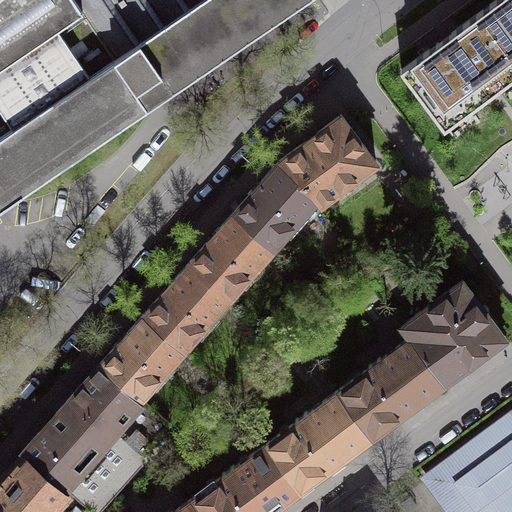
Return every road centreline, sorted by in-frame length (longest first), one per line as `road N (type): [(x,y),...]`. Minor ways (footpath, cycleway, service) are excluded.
road 1 (residential): [(397,0),(220,157),(0,403)]
road 2 (residential): [(511,376),(327,511)]
